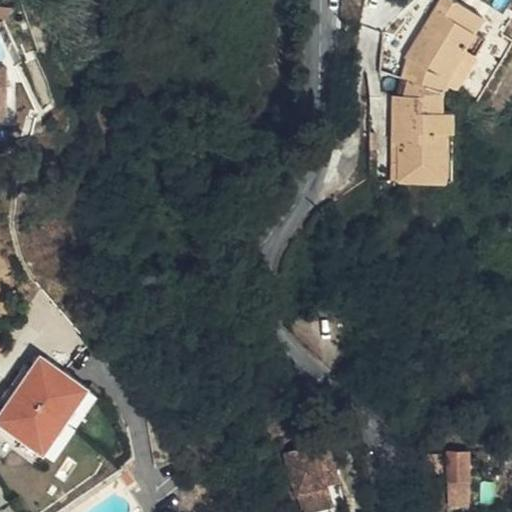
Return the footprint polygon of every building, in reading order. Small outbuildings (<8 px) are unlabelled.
[(403,54),(426,0),(412,0),(391,49),(403,54)] [(452,82),(468,48),(454,42),(470,6),(457,0),(426,0),(403,54),(411,58),(411,75),(411,90),(399,90),(399,137),(407,137),(406,163),(460,161),(461,106),(439,106),(439,76),(452,82)] [(454,42),(468,48),(477,29),(470,26),(478,9),(470,6),(454,42)] [(384,74),(385,32),(374,32),(373,74),(384,74)] [(411,58),(403,54),(403,74),(411,75),(411,58)] [(0,112),(8,113),(8,81),(0,80),(0,112)] [(407,137),(399,137),(398,174),(406,173),(406,163),(407,137)] [(460,173),(460,161),(406,163),(406,173),(460,173)] [(63,399),(77,378),(40,352),(31,366),(25,374),(19,370),(2,395),(7,399),(1,408),(0,409),(0,424),(31,446),(43,428),(38,424),(57,396),(63,399)] [(0,397),(2,395),(19,370),(25,362),(19,358),(0,385),(0,397)] [(25,374),(31,366),(25,362),(19,370),(25,374)] [(84,382),(77,378),(63,399),(57,396),(38,424),(43,428),(31,446),(37,450),(83,383),(84,382)] [(321,431),(309,437),(326,473),(337,468),(321,431)] [(326,473),(309,437),(281,449),(308,508),(336,496),(326,473)] [(474,506),(472,448),(448,449),(450,507),(474,506)] [(107,475),(115,469),(108,461),(100,467),(107,475)]
